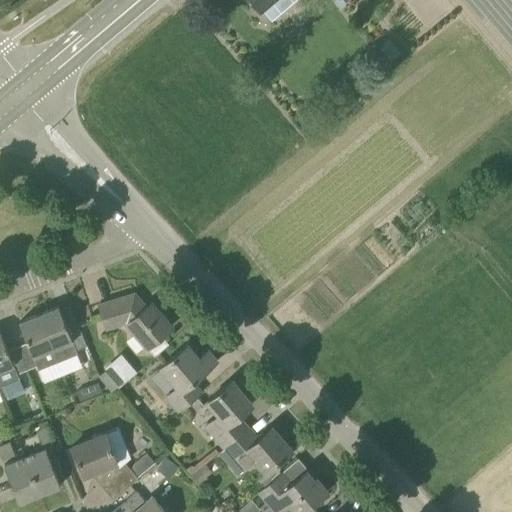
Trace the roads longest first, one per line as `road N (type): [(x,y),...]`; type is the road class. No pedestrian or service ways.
road 1 (unclassified): [(416,511),(143,222)]
road 2 (unclassified): [(143,222),(64,146),(24,91)]
road 3 (residential): [(0,294),(112,249),(143,222)]
road 4 (primary): [(132,0),(24,91)]
